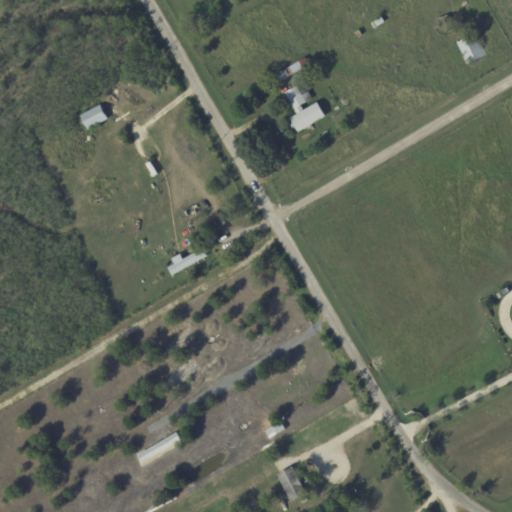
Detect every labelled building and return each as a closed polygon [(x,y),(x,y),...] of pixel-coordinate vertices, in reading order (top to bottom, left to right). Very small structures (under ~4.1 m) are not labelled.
[(298,134),(326,117),(318,101),(308,107),(297,87),(285,93),(297,115),(290,119),(298,134)] [(88,130),(108,120),(101,105),(80,115),(88,130)] [(207,258),(203,249),(183,259),(181,255),(173,259),(176,265),(169,269),(172,275),(207,258)] [(139,457),(144,465),(183,441),(177,433),(139,457)] [(279,473),(288,501),(305,496),(296,468),(279,473)]
